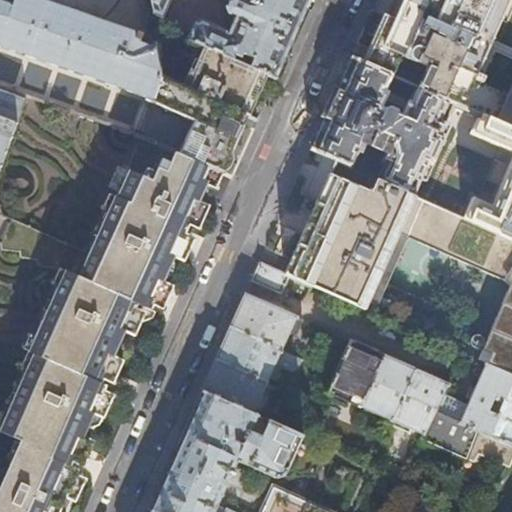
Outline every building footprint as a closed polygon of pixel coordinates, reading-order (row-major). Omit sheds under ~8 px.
[(0,0),(0,43),(143,95),(142,99),(190,123),(177,152),(213,168),(232,177),(238,162),(249,137),(257,120),(239,112),(160,77),(154,47),(133,38),(136,31),(48,0),(9,0),(9,1),(5,0),(0,0)] [(150,0),(154,14),(161,18),(168,0),(150,0)] [(241,0),(240,3),(233,0),(227,2),(225,8),(227,12),(234,16),(227,33),(200,20),(194,22),(185,42),(238,63),(242,53),(252,58),(248,68),(257,71),(275,79),(296,31),(310,0),(241,0)] [(411,0),(402,22),(386,15),(366,63),(391,75),(416,86),(453,103),(480,115),(497,122),(509,96),(474,81),(483,60),(475,56),(499,0),(411,0)] [(150,27),(154,47),(160,77),(239,112),(250,88),(257,71),(248,68),(238,63),(185,42),(150,27)] [(384,89),(391,75),(366,63),(351,56),(341,78),(322,122),(309,150),(351,168),(358,153),(361,154),(365,145),(382,153),(378,163),(381,164),(375,179),(411,194),(425,165),(429,166),(444,135),(439,133),(453,103),(416,86),(409,100),(384,89)] [(0,213),(0,148),(20,93),(0,86),(0,248),(14,251),(14,256),(33,259),(33,264),(53,267),(62,271),(27,352),(31,354),(0,423),(0,431),(19,440),(5,472),(0,476),(0,511),(58,511),(63,502),(72,483),(64,479),(93,414),(103,418),(109,405),(99,400),(106,385),(101,383),(109,364),(119,368),(123,360),(114,355),(130,318),(139,321),(153,318),(155,311),(146,307),(151,298),(158,281),(162,283),(174,257),(178,259),(184,246),(172,240),(179,227),(190,232),(195,223),(203,204),(199,202),(213,168),(177,152),(167,148),(157,170),(148,166),(143,178),(121,168),(109,195),(106,194),(81,250),(0,213)] [(511,88),(509,96),(497,122),(511,128),(511,88)] [(511,128),(497,122),(480,115),(471,134),(511,153),(488,205),(470,197),(461,216),(499,232),(501,225),(504,226),(505,223),(511,225),(511,128)] [(461,216),(411,194),(375,179),(370,176),(364,190),(329,175),(324,184),(297,244),(284,274),(287,276),(362,309),(400,224),(511,273),(511,299),(485,364),(511,376),(511,237),(499,232),(461,216)] [(280,293),(287,276),(284,274),(258,263),(254,272),(250,281),(280,293)] [(239,306),(229,327),(281,350),(296,317),(244,294),(239,306)] [(302,359),(281,350),(229,327),(225,338),(215,359),(266,382),(275,363),(292,371),(297,369),(302,359)] [(359,407),(382,356),(351,342),(328,393),(359,407)] [(414,371),(382,356),(359,407),(391,421),(414,371)] [(252,414),(266,382),(215,359),(208,374),(201,391),(252,414)] [(490,438),(511,383),(511,376),(485,364),(466,405),(442,395),(433,414),(490,438)] [(447,385),(414,371),(391,421),(422,435),(433,414),(442,395),(447,385)] [(511,383),(490,438),(511,446),(511,383)] [(300,436),(252,414),(201,391),(177,443),(148,510),(152,511),(325,511),(272,487),(260,511),(231,511),(216,505),(236,460),(275,478),(282,474),(300,436)] [(288,477),(306,438),(300,436),(282,474),(288,477)] [(469,453),(508,470),(511,461),(511,451),(477,436),(469,453)]
